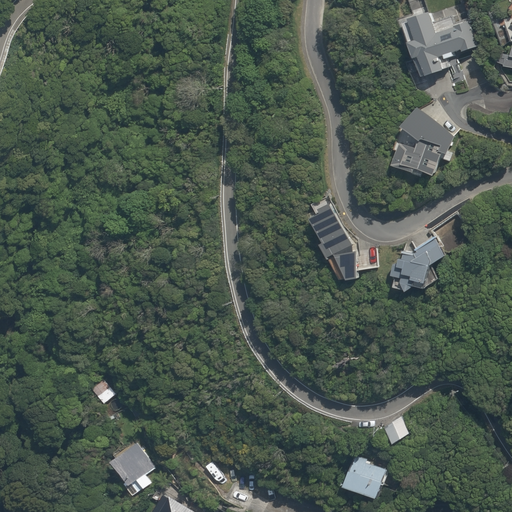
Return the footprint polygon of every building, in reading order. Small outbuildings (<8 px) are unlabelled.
[(423,0),(425,6),(411,11),(413,16),(400,20),(419,77),(451,67),(448,58),(455,55),(454,53),(463,50),(463,51),(480,46),(464,0),(423,0)] [(511,43),(511,44),(500,65),(511,67),(511,43)] [(448,116),(438,101),(420,110),(417,106),(401,123),(406,130),(392,164),(423,175),(424,171),(435,175),(443,151),(448,154),(462,129),(448,116)] [(350,242),(328,202),(316,209),(318,213),(310,218),(323,242),(320,243),(334,269),(341,266),(346,278),(360,277),(359,269),(382,267),(379,245),(350,242)] [(447,254),(437,236),(419,247),(413,240),(402,250),(401,256),(397,256),(391,287),(403,287),(406,291),(414,285),(424,287),(440,278),(431,263),(447,254)] [(118,393),(107,377),(93,386),(104,402),(118,393)] [(402,416),(386,429),(392,443),(411,431),(402,416)] [(156,467),(138,441),(110,460),(128,485),(137,479),(139,482),(133,486),(137,491),(143,487),(144,488),(153,482),(147,473),(156,467)] [(187,454),(176,460),(183,472),(194,466),(187,454)] [(386,469),(352,459),(344,486),(376,497),(386,469)] [(240,479),(225,498),(244,511),(258,492),(240,479)] [(196,511),(168,496),(158,511),(196,511)]
